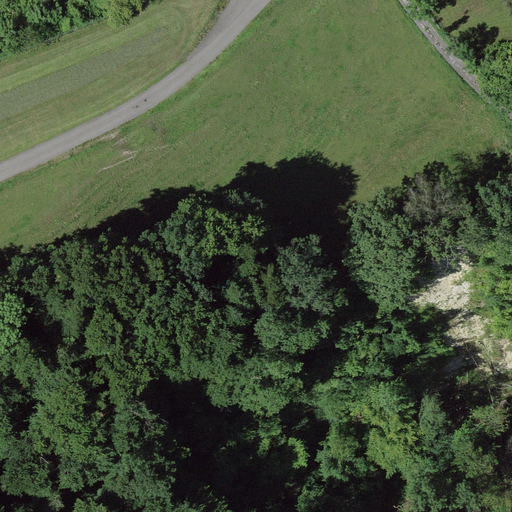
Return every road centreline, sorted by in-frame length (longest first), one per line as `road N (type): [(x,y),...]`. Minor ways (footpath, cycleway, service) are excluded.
road 1 (track): [(267,0),(150,101),(0,175)]
road 2 (track): [(511,104),(489,96),(452,60),(411,0)]
